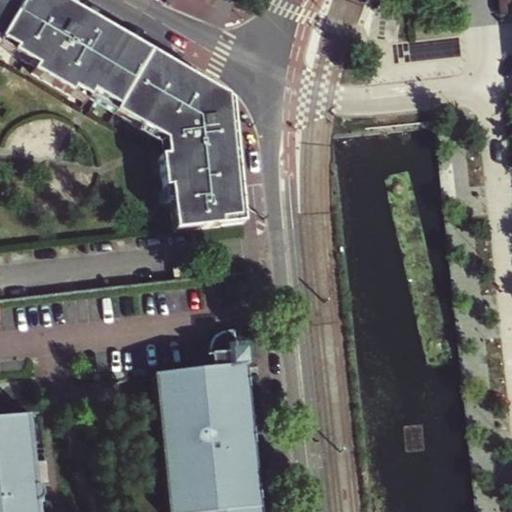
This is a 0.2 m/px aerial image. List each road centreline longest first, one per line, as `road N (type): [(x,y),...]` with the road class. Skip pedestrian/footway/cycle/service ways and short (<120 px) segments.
road 1 (residential): [(511,320),(486,85),(348,101),(273,81)]
road 2 (secondary): [(273,81),(272,180),(304,511)]
road 3 (residential): [(124,0),(273,81)]
